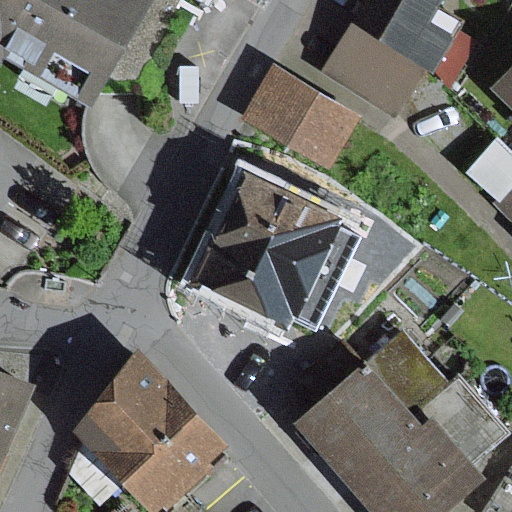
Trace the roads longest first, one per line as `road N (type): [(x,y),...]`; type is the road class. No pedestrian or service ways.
road 1 (residential): [(134,291),(288,0)]
road 2 (residential): [(316,511),(134,291)]
road 3 (residential): [(24,511),(102,340)]
